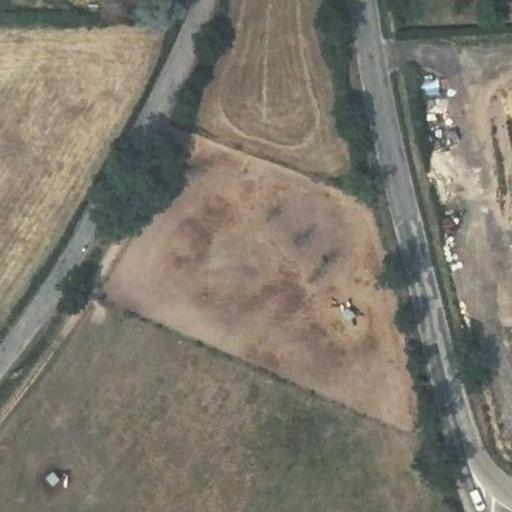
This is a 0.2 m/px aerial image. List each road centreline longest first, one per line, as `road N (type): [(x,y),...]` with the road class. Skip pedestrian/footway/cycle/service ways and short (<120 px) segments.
road 1 (unclassified): [(362,0),(377,104),(473,481)]
road 2 (unclassified): [(204,0),(80,249),(0,356)]
